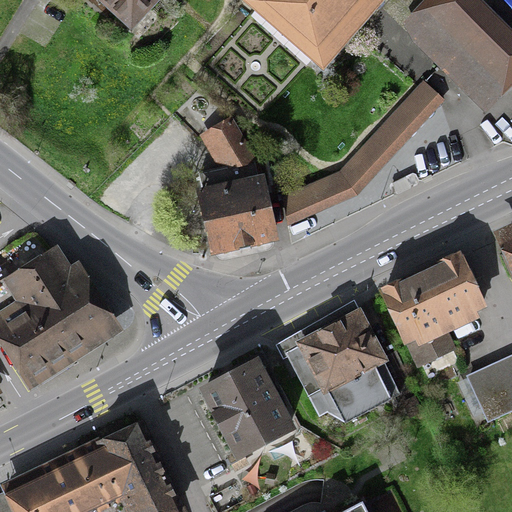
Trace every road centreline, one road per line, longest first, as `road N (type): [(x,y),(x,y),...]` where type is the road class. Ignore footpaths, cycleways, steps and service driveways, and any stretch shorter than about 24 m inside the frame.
road 1 (primary): [(210,336),(511,183)]
road 2 (secondary): [(0,162),(184,303),(210,336)]
road 3 (primary): [(0,449),(210,336)]
